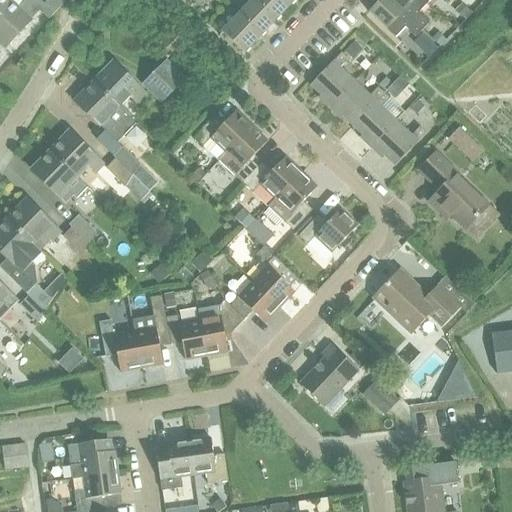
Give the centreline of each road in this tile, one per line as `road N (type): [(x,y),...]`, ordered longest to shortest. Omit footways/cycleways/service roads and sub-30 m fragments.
road 1 (residential): [(246,381),(381,231),(373,202),(262,92),(267,67),(331,0)]
road 2 (residential): [(376,450),(314,450),(246,381)]
road 3 (residential): [(0,142),(77,17)]
road 4 (residential): [(136,412),(0,433)]
road 5 (residential): [(511,432),(376,450)]
